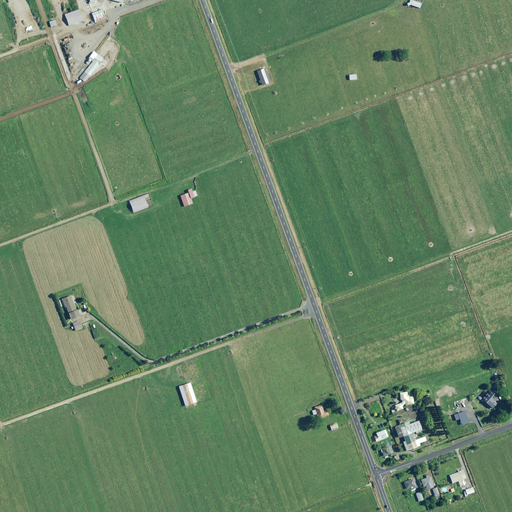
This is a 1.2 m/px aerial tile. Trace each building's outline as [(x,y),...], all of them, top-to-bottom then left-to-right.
[(83,20),(79,9),(64,14),(68,26),(83,20)] [(105,19),(101,9),(91,13),(95,23),(105,19)] [(94,51),(85,62),(87,64),(89,66),(79,78),(84,82),(103,58),(94,51)] [(266,78),(264,74),(258,77),(261,85),(269,82),(268,78),(266,78)] [(194,197),(192,191),(191,189),(186,190),(187,193),(179,196),(183,206),(192,203),(190,198),(194,197)] [(148,207),(143,195),(128,201),(133,213),(148,207)] [(76,310),(70,296),(62,299),(65,307),(70,320),(79,316),(77,310),(76,310)] [(82,328),(79,321),(72,324),(75,331),(82,328)] [(196,402),(190,383),(178,387),(184,406),(196,402)] [(492,392),(492,390),(489,391),(488,392),(481,400),(491,409),(496,403),(492,399),(494,397),(493,395),(494,394),(492,392)] [(407,395),(407,392),(399,393),(400,399),(402,401),(400,403),(394,405),(396,411),(402,409),(402,406),(405,403),(406,405),(413,404),(412,396),(409,397),(407,395)] [(323,412),(321,405),(314,407),(314,410),(311,411),(313,415),(316,414),(318,419),(328,415),(327,411),(323,412)] [(415,431),(416,434),(422,432),(421,429),(418,421),(409,424),(408,422),(394,427),(398,438),(402,436),(404,441),(402,442),(406,451),(416,447),(420,446),(419,443),(426,441),(424,436),(414,440),(411,433),(415,431)] [(338,428),(336,423),(329,425),(331,431),(338,428)] [(388,437),(385,429),(375,433),(376,435),(373,437),(375,442),(388,437)] [(390,454),(388,447),(387,446),(381,449),(384,456),(390,454)] [(465,478),(462,470),(457,472),(449,475),(452,483),(458,481),(460,486),(465,484),(463,479),(465,478)] [(428,477),(427,475),(425,475),(426,478),(420,480),(423,487),(425,486),(426,490),(433,487),(432,483),(430,476),(428,477)] [(406,489),(410,487),(411,489),(413,488),(412,487),(415,485),(413,479),(403,482),(406,489)] [(474,492),(472,487),(465,490),(466,494),(464,494),(465,497),(467,496),(467,495),(474,492)]
